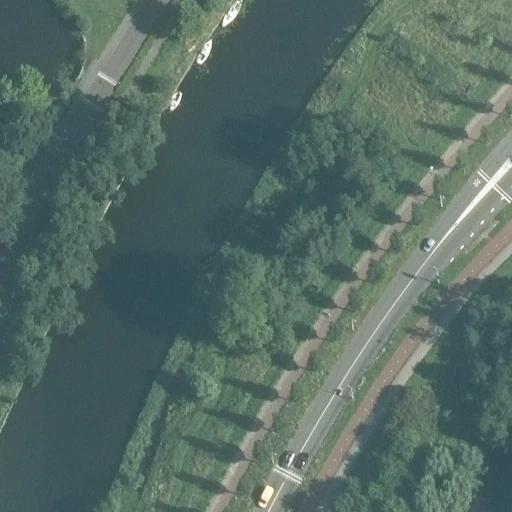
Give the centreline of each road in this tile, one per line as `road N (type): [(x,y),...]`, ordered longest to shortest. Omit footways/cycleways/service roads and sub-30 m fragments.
road 1 (unclassified): [(0,257),(162,0)]
road 2 (tertiary): [(271,511),(390,308)]
road 3 (tertiary): [(511,150),(447,219),(390,308)]
road 4 (tertiary): [(390,308),(511,183)]
